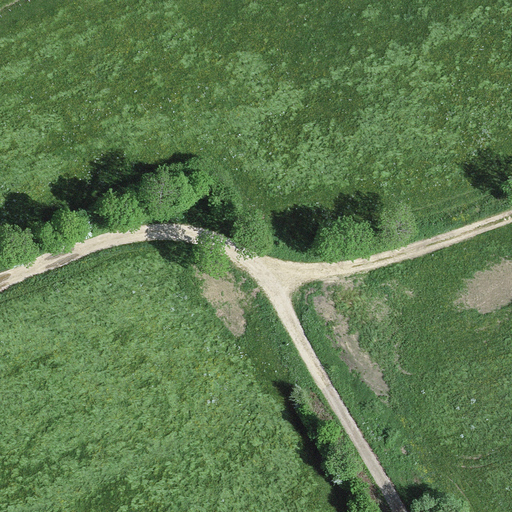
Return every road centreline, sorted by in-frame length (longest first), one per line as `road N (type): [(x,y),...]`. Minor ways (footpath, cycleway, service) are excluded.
road 1 (track): [(0,277),(120,234),(177,228),(231,248),(268,282),(404,511)]
road 2 (track): [(268,282),(511,214)]
